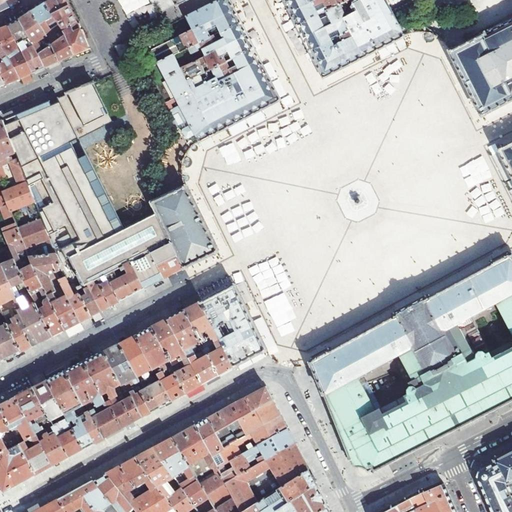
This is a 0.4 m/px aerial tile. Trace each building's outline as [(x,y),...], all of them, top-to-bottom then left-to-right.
[(118,0),(126,15),(150,2),(148,0),(118,0)] [(193,30),(235,9),(232,2),(230,0),(219,0),(186,16),(193,30)] [(286,7),(290,14),(316,0),(286,0),(284,1),(286,7)] [(291,15),(296,26),(318,15),(326,11),(347,0),(316,0),(290,14),(291,15)] [(322,23),(318,15),(296,26),(300,32),(303,39),(343,19),(345,12),(342,8),(347,6),(348,3),(348,0),(347,0),(326,11),(330,19),(322,23)] [(350,30),(364,57),(366,56),(374,52),(377,51),(356,10),(348,0),(348,3),(355,13),(344,18),(350,30)] [(348,0),(356,10),(377,51),(391,44),(405,37),(385,0),(348,0)] [(57,21),(61,26),(67,34),(76,55),(83,51),(90,50),(86,40),(86,39),(83,30),(81,31),(71,14),(65,4),(60,2),(48,7),(57,21)] [(33,12),(54,45),(67,34),(61,26),(50,31),(47,26),(57,21),(48,7),(46,4),(40,7),(33,12)] [(189,48),(242,22),(240,19),(236,12),(235,9),(193,30),(173,40),(176,46),(184,42),(188,49),(189,48)] [(326,11),(318,15),(322,23),(330,19),(326,11)] [(54,45),(33,12),(26,16),(19,21),(40,52),(46,68),(48,67),(61,61),(54,45)] [(304,42),(309,52),(332,40),(337,37),(350,30),(344,18),(343,19),(303,39),(304,42)] [(511,19),(459,47),(450,51),(483,117),(511,101),(511,19)] [(37,72),(46,68),(40,52),(19,21),(8,25),(34,73),(37,72)] [(61,26),(57,21),(47,26),(50,31),(61,26)] [(206,55),(248,34),(247,32),(244,28),(242,22),(189,48),(192,54),(199,50),(198,48),(202,47),(206,55)] [(20,79),(25,77),(32,74),(34,73),(8,25),(0,28),(0,46),(8,57),(20,79)] [(351,64),(355,62),(364,57),(350,30),(337,37),(339,40),(351,64)] [(67,34),(54,45),(61,61),(73,56),(76,55),(67,34)] [(213,68),(254,47),(252,44),(248,34),(206,55),(195,61),(201,72),(203,73),(209,70),(213,68)] [(335,46),(335,45),(332,40),(309,52),(312,57),(316,64),(333,55),(331,52),(334,51),(333,48),(335,46)] [(333,55),(316,64),(323,79),(347,66),(351,64),(339,40),(335,45),(335,46),(333,48),(334,51),(331,52),(333,55)] [(8,57),(0,46),(0,72),(7,85),(10,84),(17,81),(20,79),(8,57)] [(220,81),(261,61),(257,53),(254,47),(213,68),(218,78),(220,81)] [(199,141),(200,142),(206,139),(215,135),(204,113),(192,91),(180,68),(174,56),(159,63),(183,108),(171,114),(178,127),(189,121),(192,126),(183,130),(187,138),(196,134),(199,141)] [(195,61),(180,68),(192,91),(204,113),(215,135),(223,130),(250,116),(281,100),(274,87),(271,79),(265,68),(261,61),(220,81),(218,78),(215,79),(209,70),(203,73),(201,72),(195,61)] [(88,177),(87,174),(79,159),(86,155),(83,149),(76,153),(71,143),(66,133),(72,130),(91,121),(108,112),(93,82),(79,88),(72,91),(67,93),(67,95),(56,99),(31,110),(33,114),(18,120),(5,125),(16,153),(18,159),(28,182),(43,219),(55,250),(58,249),(64,260),(70,257),(84,287),(89,285),(109,276),(120,270),(121,272),(123,275),(136,268),(133,264),(154,254),(162,250),(167,247),(173,244),(186,269),(220,252),(203,218),(196,202),(188,186),(186,187),(153,203),(158,214),(124,231),(117,234),(115,230),(123,226),(120,220),(112,224),(111,222),(103,206),(111,202),(108,196),(100,200),(99,198),(96,193),(91,183),(99,178),(96,172),(88,177)] [(31,110),(16,116),(18,120),(33,114),(31,110)] [(113,122),(108,112),(91,121),(72,130),(66,133),(71,143),(79,139),(113,122)] [(5,125),(3,120),(0,121),(0,179),(6,177),(3,169),(1,167),(10,163),(8,159),(11,158),(10,155),(16,153),(5,125)] [(511,143),(499,150),(511,177),(511,143)] [(95,170),(87,155),(86,155),(79,159),(87,174),(95,170)] [(12,157),(11,158),(8,159),(10,163),(19,186),(28,182),(18,159),(14,161),(12,157)] [(104,189),(99,178),(91,183),(96,193),(104,189)] [(43,219),(28,182),(19,186),(3,192),(15,223),(17,228),(43,219)] [(0,185),(0,211),(4,220),(7,219),(10,225),(15,223),(3,192),(0,185)] [(107,194),(104,189),(96,193),(99,198),(107,194)] [(119,218),(111,202),(103,206),(111,222),(119,218)] [(48,281),(64,273),(55,250),(43,219),(17,228),(25,249),(33,265),(48,296),(54,293),(48,281)] [(15,223),(10,225),(12,229),(3,233),(6,241),(11,251),(38,304),(49,298),(48,296),(33,265),(24,269),(16,253),(25,249),(17,228),(15,223)] [(44,341),(54,336),(38,304),(11,251),(6,241),(0,244),(0,265),(2,265),(22,306),(41,342),(44,341)] [(176,274),(186,269),(173,244),(167,247),(168,250),(171,248),(173,252),(164,256),(162,250),(154,254),(166,279),(176,274)] [(412,305),(394,315),(394,316),(332,350),(331,349),(313,359),(314,359),(311,361),(312,362),(311,363),(312,366),(313,366),(318,377),(323,390),(322,391),(323,394),(324,393),(324,395),(325,395),(336,422),(352,465),(353,465),(355,467),(356,467),(358,466),(359,466),(361,466),(363,467),(364,468),(366,469),(367,470),(368,471),(374,469),(374,471),(389,463),(389,464),(473,421),(511,401),(511,252),(509,254),(508,253),(491,262),(492,264),(481,270),(469,276),(428,298),(427,297),(412,305)] [(166,279),(154,254),(133,264),(136,268),(146,289),(149,287),(166,279)] [(2,265),(0,265),(0,305),(0,306),(15,299),(19,307),(22,306),(2,265)] [(146,289),(136,268),(123,275),(123,276),(118,279),(116,275),(121,272),(120,270),(109,276),(122,301),(125,300),(135,294),(146,289)] [(122,301),(109,276),(89,285),(103,311),(106,310),(109,308),(122,301)] [(92,317),(82,297),(81,295),(75,298),(65,279),(60,282),(68,297),(81,322),(84,321),(86,320),(92,317)] [(103,311),(89,285),(84,287),(87,294),(82,297),(92,317),(98,313),(100,312),(103,311)] [(250,358),(266,349),(259,334),(252,318),(249,311),(243,298),(237,285),(202,303),(222,341),(236,366),(250,358)] [(49,298),(52,304),(58,301),(54,293),(48,296),(49,298)] [(58,301),(52,304),(65,330),(68,329),(75,325),(81,322),(68,297),(58,301)] [(52,304),(49,298),(38,304),(54,336),(59,334),(63,331),(65,330),(52,304)] [(185,311),(202,343),(205,347),(216,341),(217,343),(222,341),(202,303),(199,304),(185,311)] [(0,357),(2,362),(5,361),(14,356),(23,352),(11,327),(0,306),(0,305),(0,357)] [(22,306),(19,307),(21,311),(19,313),(21,316),(18,318),(33,347),(36,345),(39,343),(41,342),(22,306)] [(190,358),(196,354),(192,348),(202,343),(185,311),(175,316),(171,318),(169,319),(190,358)] [(33,347),(18,318),(15,320),(14,322),(15,324),(11,327),(23,352),(31,348),(33,347)] [(152,328),(170,361),(180,356),(183,354),(184,357),(181,359),(183,361),(190,358),(169,319),(166,321),(156,326),(152,328)] [(165,364),(170,361),(152,328),(145,332),(139,335),(136,336),(154,369),(161,366),(163,370),(161,371),(162,373),(168,370),(165,364)] [(150,372),(154,369),(136,336),(128,340),(124,342),(120,344),(138,378),(142,375),(146,382),(149,380),(148,379),(150,377),(151,375),(150,372)] [(216,341),(205,347),(206,349),(220,375),(225,372),(233,367),(236,366),(222,341),(217,343),(216,341)] [(205,347),(202,343),(192,348),(196,354),(206,349),(205,347)] [(138,378),(120,344),(117,346),(104,353),(122,386),(131,381),(133,384),(136,385),(138,384),(139,385),(141,384),(138,378)] [(196,354),(190,358),(204,384),(206,382),(213,378),(220,375),(206,349),(196,354)] [(115,390),(122,386),(104,353),(94,357),(89,360),(84,362),(102,396),(109,393),(111,397),(109,398),(111,401),(121,395),(119,393),(117,394),(115,390)] [(180,356),(170,361),(173,366),(179,363),(183,361),(181,359),(180,356)] [(173,366),(173,367),(187,393),(195,388),(201,385),(204,384),(190,358),(183,361),(184,364),(186,363),(188,367),(182,370),(179,363),(173,366)] [(173,366),(170,361),(165,364),(168,370),(173,367),(173,366)] [(95,400),(99,407),(104,404),(106,403),(102,396),(84,362),(81,364),(69,370),(66,372),(83,405),(84,406),(95,400)] [(162,373),(159,375),(173,400),(175,399),(181,396),(187,393),(173,367),(168,370),(162,373)] [(76,409),(83,405),(66,372),(54,378),(51,379),(48,381),(68,418),(70,422),(80,416),(78,413),(76,414),(74,410),(76,409)] [(141,384),(139,385),(142,391),(141,391),(152,412),(155,410),(162,406),(168,403),(173,400),(159,375),(157,376),(149,380),(146,382),(141,384)] [(60,418),(62,422),(68,418),(48,381),(41,385),(34,388),(50,417),(53,422),(60,418)] [(139,385),(127,392),(130,397),(131,397),(133,399),(135,404),(142,417),(147,415),(152,412),(141,391),(142,391),(139,385)] [(249,396),(245,398),(253,411),(272,399),(269,393),(266,387),(249,396)] [(38,423),(50,417),(34,388),(19,396),(16,397),(37,435),(45,430),(43,426),(40,427),(38,423)] [(94,409),(89,412),(105,438),(112,434),(124,427),(130,424),(138,420),(142,417),(135,404),(134,405),(131,400),(133,399),(131,397),(130,397),(127,392),(125,393),(121,395),(111,401),(106,403),(104,404),(105,406),(108,406),(110,409),(97,416),(94,409)] [(22,434),(15,437),(17,440),(24,437),(26,441),(29,440),(37,435),(16,397),(13,399),(9,401),(2,404),(0,405),(0,409),(11,429),(12,430),(18,427),(22,434)] [(216,414),(209,418),(216,431),(238,419),(253,411),(245,398),(230,406),(224,410),(216,414)] [(276,407),(272,399),(253,411),(238,419),(241,424),(251,418),(252,420),(242,425),(243,428),(247,435),(281,415),(276,407)] [(94,409),(99,407),(95,400),(84,406),(87,412),(89,411),(89,412),(94,409)] [(84,406),(83,405),(76,409),(78,413),(80,416),(87,412),(84,406)] [(5,433),(11,429),(0,409),(0,453),(8,449),(7,448),(2,439),(5,433)] [(87,412),(80,416),(95,443),(100,440),(105,438),(89,412),(89,411),(87,412)] [(282,419),(281,415),(247,435),(225,448),(212,455),(219,468),(227,464),(230,462),(287,428),(282,419)] [(80,416),(70,422),(85,448),(89,446),(93,444),(95,443),(80,416)] [(55,425),(52,427),(56,434),(69,457),(72,455),(78,452),(85,448),(70,422),(68,418),(62,422),(55,425)] [(212,455),(225,448),(222,442),(220,438),(216,431),(209,418),(207,419),(199,424),(196,425),(212,455)] [(216,431),(220,438),(227,434),(228,431),(241,424),(238,419),(216,431)] [(45,430),(37,435),(54,466),(58,463),(61,461),(67,458),(69,457),(56,434),(49,438),(48,436),(49,433),(48,431),(52,427),(51,425),(45,430)] [(219,468),(212,455),(196,425),(193,427),(184,431),(173,437),(208,495),(227,484),(219,468)] [(12,430),(15,437),(22,434),(18,427),(12,430)] [(289,432),(287,428),(230,462),(234,468),(227,472),(225,469),(228,467),(227,464),(219,468),(227,484),(252,469),(246,459),(257,453),(260,458),(258,459),(260,463),(295,442),(292,437),(289,432)] [(235,434),(222,442),(225,448),(247,435),(243,428),(236,432),(235,434)] [(37,435),(29,440),(34,448),(29,450),(25,442),(20,444),(37,475),(40,473),(43,471),(54,466),(37,435)] [(164,443),(154,448),(173,476),(181,488),(193,507),(209,496),(208,495),(173,437),(170,439),(164,443)] [(26,441),(25,442),(29,450),(34,448),(29,440),(26,441)] [(297,446),(295,442),(260,463),(252,469),(227,484),(208,495),(209,496),(210,500),(217,511),(242,511),(258,502),(247,483),(264,472),(267,477),(270,475),(267,471),(272,467),(283,486),(309,470),(306,463),(297,446)] [(8,449),(0,453),(0,483),(2,486),(5,492),(27,480),(37,475),(20,444),(19,444),(15,447),(19,454),(16,456),(11,456),(8,449)] [(145,453),(136,458),(156,485),(175,511),(185,511),(193,507),(181,488),(170,494),(163,483),(173,476),(154,448),(151,449),(145,453)] [(479,479),(479,481),(493,511),(511,511),(511,452),(500,459),(499,457),(494,460),(495,463),(484,469),(482,470),(480,472),(479,474),(479,477),(479,479)] [(111,471),(107,473),(130,503),(134,501),(133,496),(139,491),(144,494),(156,485),(136,458),(129,461),(117,468),(111,471)] [(312,476),(309,470),(283,486),(258,502),(242,511),(274,511),(317,484),(315,481),(312,476)] [(97,478),(94,480),(112,503),(119,511),(130,511),(134,509),(130,503),(107,473),(102,476),(97,478)] [(105,511),(103,509),(109,505),(112,503),(94,480),(92,481),(83,486),(76,490),(60,499),(68,511),(105,511)] [(417,491),(376,511),(386,511),(424,493),(444,484),(443,482),(441,481),(439,480),(417,491)] [(318,488),(317,484),(274,511),(320,511),(328,507),(322,496),(318,488)] [(444,484),(424,493),(430,504),(412,511),(456,511),(453,504),(444,484)] [(134,509),(136,511),(175,511),(156,485),(144,494),(134,501),(130,503),(134,509)] [(424,493),(386,511),(412,511),(430,504),(424,493)] [(68,511),(60,499),(53,503),(44,508),(37,511),(68,511)] [(209,511),(208,511),(217,511),(210,500),(204,504),(209,511)]
